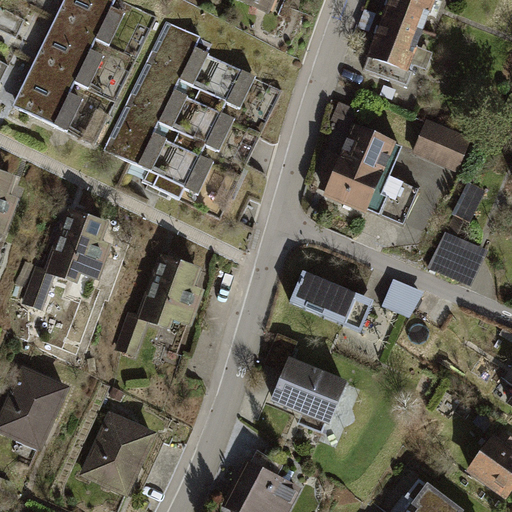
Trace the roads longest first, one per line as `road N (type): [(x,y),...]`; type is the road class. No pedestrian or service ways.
road 1 (residential): [(184,511),(222,424),(281,219)]
road 2 (residential): [(511,319),(281,219)]
road 3 (residential): [(281,219),(352,0)]
